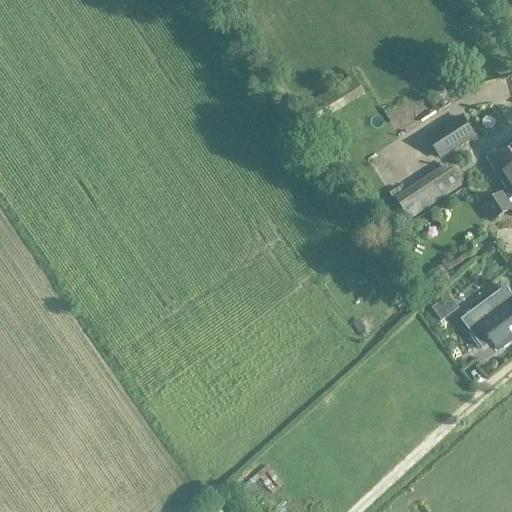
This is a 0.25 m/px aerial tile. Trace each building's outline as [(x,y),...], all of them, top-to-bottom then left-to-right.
[(471,137),(459,119),(426,141),(438,159),(471,137)] [(372,142),(390,173),(409,162),(404,153),(408,150),(396,128),(372,142)] [(511,141),(485,159),(506,190),(482,206),(493,223),(511,211),(511,213),(511,141)] [(409,221),(462,187),(448,165),(395,199),(409,221)] [(462,295),(488,279),(483,270),(457,285),(462,295)] [(511,295),(506,287),(460,320),(482,351),(492,343),(498,351),(511,340),(511,320),(509,316),(511,313),(511,295)] [(397,315),(380,329),(388,339),(405,324),(397,315)]
